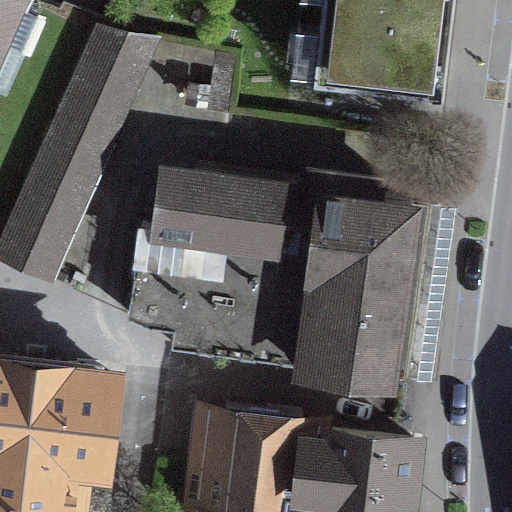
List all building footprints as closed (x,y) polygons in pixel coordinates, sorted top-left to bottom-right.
[(97,24),(42,0),(0,0),(0,2),(0,212),(11,218),(97,24)] [(443,83),(451,0),(323,0),(317,71),(443,83)] [(424,188),(165,156),(158,211),(141,340),(293,359),(401,372),(424,188)] [(113,368),(0,352),(0,511),(70,511),(79,452),(101,456),(113,368)] [(266,404),(191,395),(183,456),(199,458),(192,511),(320,511),(324,484),(301,481),(309,423),(264,417),(266,404)] [(402,511),(412,436),(309,423),(301,481),(324,484),(320,511),(402,511)]
